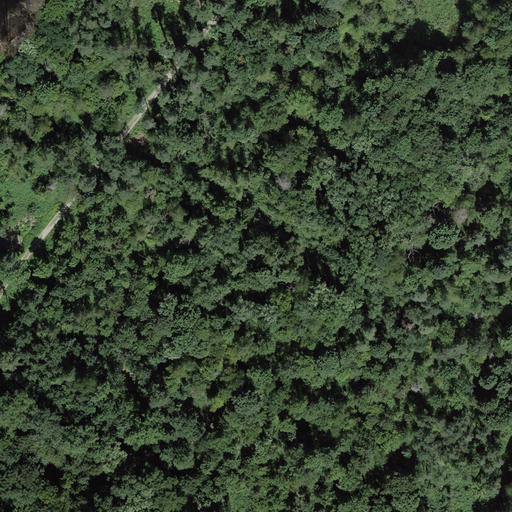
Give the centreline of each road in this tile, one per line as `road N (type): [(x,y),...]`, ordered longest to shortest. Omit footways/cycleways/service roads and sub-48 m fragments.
road 1 (track): [(0,296),(232,0)]
road 2 (track): [(0,375),(147,466),(203,511)]
